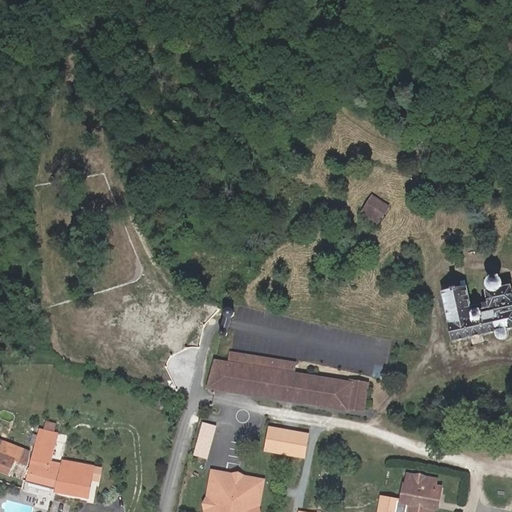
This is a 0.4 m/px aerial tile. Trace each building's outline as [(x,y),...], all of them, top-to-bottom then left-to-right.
[(378,225),(390,206),(372,194),(360,213),(378,225)] [(487,287),(491,307),(475,311),(469,287),(444,292),(455,342),(497,333),(498,336),(500,337),(502,338),(504,338),(507,338),(508,337),(509,336),(510,334),(510,332),(509,329),(511,328),(511,290),(511,285),(505,286),(503,281),(502,279),(501,277),(498,276),(495,276),(492,277),(489,279),(488,281),(487,284),(487,287)] [(230,352),(228,363),(295,374),(297,363),(230,352)] [(217,362),(213,387),(347,408),(347,407),(365,410),(370,382),(352,380),(351,383),(295,374),(228,363),(217,362)] [(312,433),(269,426),(265,451),(308,459),(312,433)] [(54,449),(58,433),(39,428),(34,445),(54,449)] [(197,454),(208,457),(214,436),(202,432),(197,454)] [(17,460),(25,463),(28,451),(25,450),(0,440),(0,470),(8,475),(17,460)] [(32,453),(28,451),(25,463),(30,465),(26,484),(56,490),(56,492),(89,499),(93,479),(95,468),(52,460),(54,449),(34,445),(32,453)] [(102,470),(95,468),(93,479),(100,481),(102,470)] [(262,511),(268,478),(211,470),(204,511),(262,511)] [(410,470),(408,481),(442,488),(444,482),(440,481),(441,475),(410,470)] [(415,483),(408,482),(405,481),(403,497),(412,499),(415,483)] [(442,488),(408,481),(408,482),(415,483),(412,499),(410,511),(433,511),(435,503),(436,495),(441,496),(442,488)] [(378,511),(299,511),(400,511),(403,497),(382,493),(378,511)]
